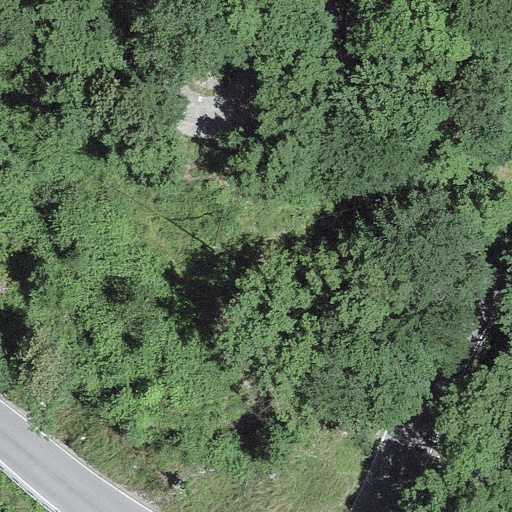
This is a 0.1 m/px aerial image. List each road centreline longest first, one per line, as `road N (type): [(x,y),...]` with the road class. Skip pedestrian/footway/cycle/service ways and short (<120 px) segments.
road 1 (secondary): [(511,241),(442,353),(375,511)]
road 2 (secondary): [(109,511),(0,430)]
